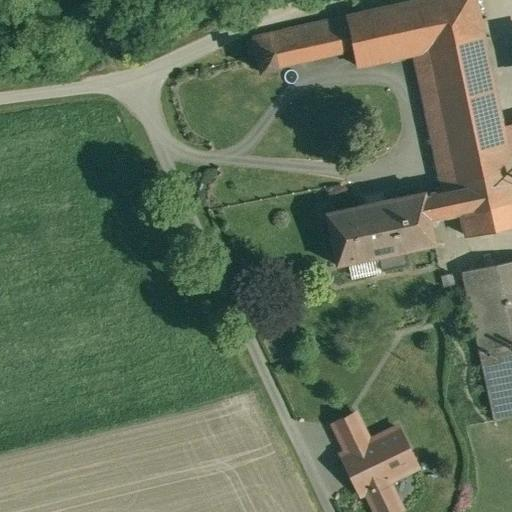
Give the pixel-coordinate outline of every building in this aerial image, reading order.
[(226,0),(159,0),(157,1),(162,26),(229,11),(226,0)] [(511,178),(473,0),(425,0),(253,38),(260,71),(276,68),(276,67),(329,55),(328,52),(352,47),(356,65),(411,53),(440,190),(425,194),(429,220),(462,214),(467,236),(511,226),(511,178)] [(424,192),(325,213),(336,265),(350,262),(353,276),(408,264),(405,250),(435,244),(429,220),(425,194),(424,192)] [(511,416),(511,260),(462,271),(495,420),(511,416)] [(387,481),(416,467),(398,428),(342,454),(361,495),(367,492),(376,511),(394,511),(400,509),(387,481)]
